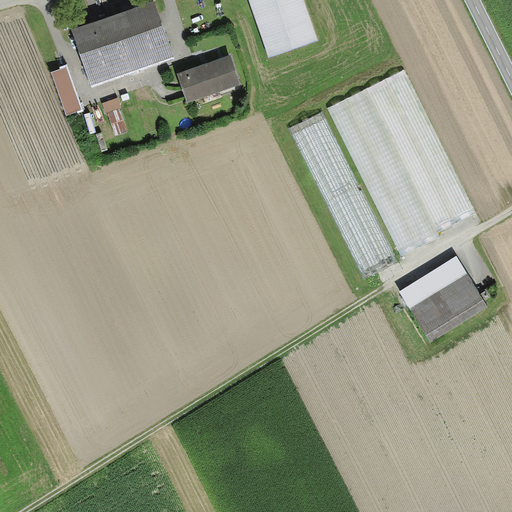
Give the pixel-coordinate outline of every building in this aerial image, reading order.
[(301,0),(250,0),(270,58),(316,42),(301,0)] [(157,4),(72,33),(91,87),(175,58),(157,4)] [(206,66),(177,76),(188,106),(242,87),(231,57),(206,66)] [(81,110),(66,69),(51,74),(66,115),(81,110)] [(402,70),(327,109),(402,253),(477,215),(402,70)] [(116,135),(130,130),(118,96),(105,100),(116,135)] [(321,111),(290,126),(364,273),(395,258),(321,111)] [(487,302),(456,252),(398,288),(429,338),(487,302)]
